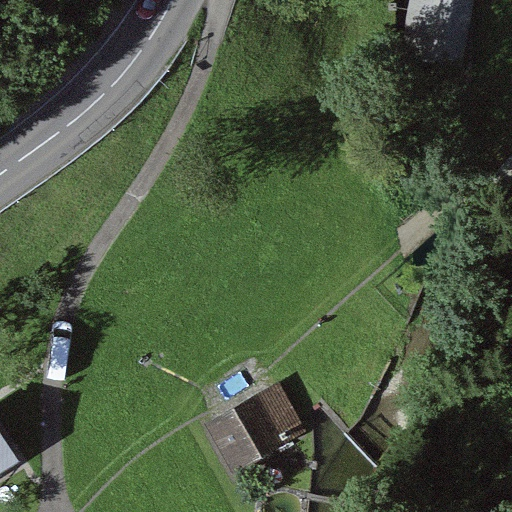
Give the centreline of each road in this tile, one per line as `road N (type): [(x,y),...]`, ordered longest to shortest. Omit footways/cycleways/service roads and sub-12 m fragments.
road 1 (track): [(222,0),(175,131),(68,307),(53,375),(52,511)]
road 2 (tertiary): [(0,176),(111,89),(172,0)]
